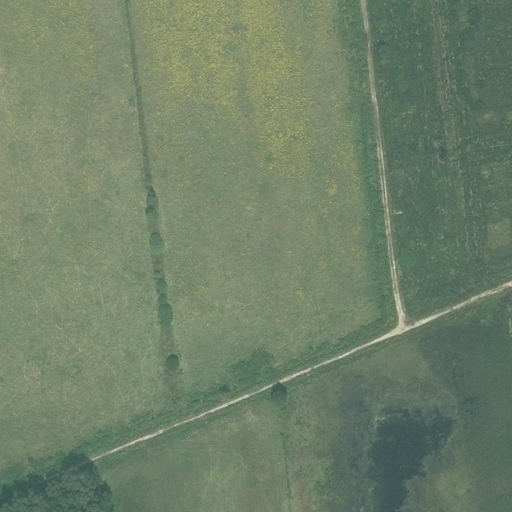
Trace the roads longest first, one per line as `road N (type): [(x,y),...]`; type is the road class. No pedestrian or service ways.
road 1 (track): [(0,499),(406,329)]
road 2 (track): [(406,329),(363,0)]
